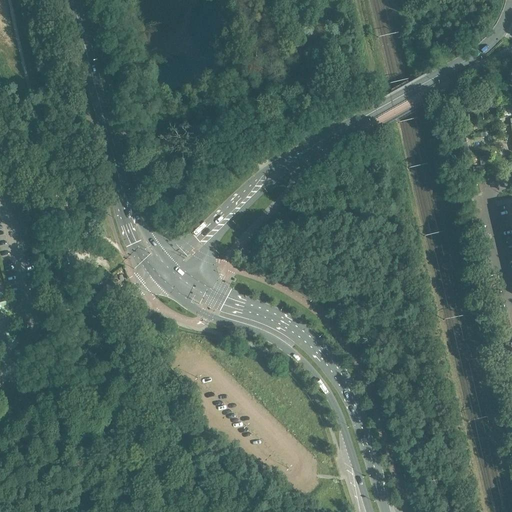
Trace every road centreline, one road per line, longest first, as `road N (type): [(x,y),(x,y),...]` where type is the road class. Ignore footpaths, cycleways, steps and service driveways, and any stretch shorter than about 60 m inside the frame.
road 1 (primary): [(155,277),(204,314),(299,357),(335,402),(370,511)]
road 2 (primary): [(386,511),(334,366),(288,323),(214,297),(180,273)]
road 3 (unclassified): [(0,143),(34,178),(68,312),(89,339)]
road 4 (tertiary): [(375,110),(269,175),(214,229)]
road 5 (primary): [(120,186),(73,0)]
road 6 (tertiary): [(375,110),(480,50),(505,23)]
road 7 (residential): [(511,304),(490,186),(511,183)]
road 8 (unclassified): [(180,511),(114,411)]
